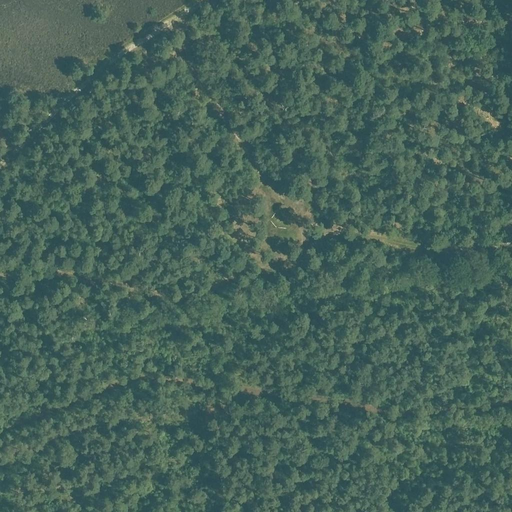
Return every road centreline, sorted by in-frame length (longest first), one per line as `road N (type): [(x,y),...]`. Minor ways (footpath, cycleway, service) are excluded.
road 1 (track): [(0,270),(96,269),(217,285),(284,250)]
road 2 (track): [(284,250),(264,183),(196,70),(186,11)]
road 3 (track): [(0,161),(69,97),(200,0)]
road 4 (track): [(284,250),(511,240)]
